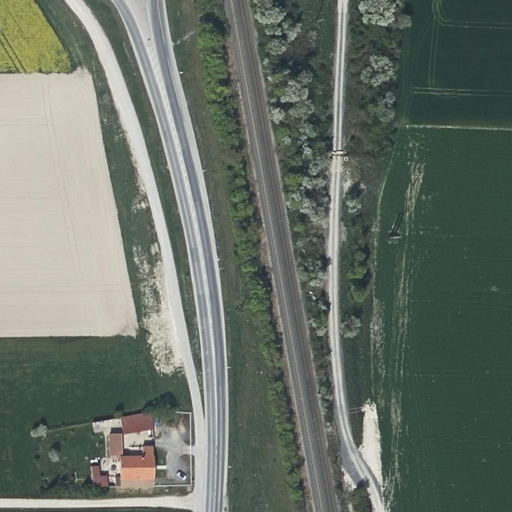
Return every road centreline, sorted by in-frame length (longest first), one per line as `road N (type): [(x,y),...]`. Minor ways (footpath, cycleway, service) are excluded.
road 1 (unclassified): [(73,0),(114,75),(169,265),(200,443),(179,502)]
road 2 (primary): [(215,511),(213,344),(178,147)]
road 3 (track): [(334,162),(339,443),(344,475),(370,492),(374,511)]
road 4 (track): [(215,504),(0,505)]
road 5 (primary): [(118,0),(178,147)]
road 6 (primary): [(178,147),(155,0)]
